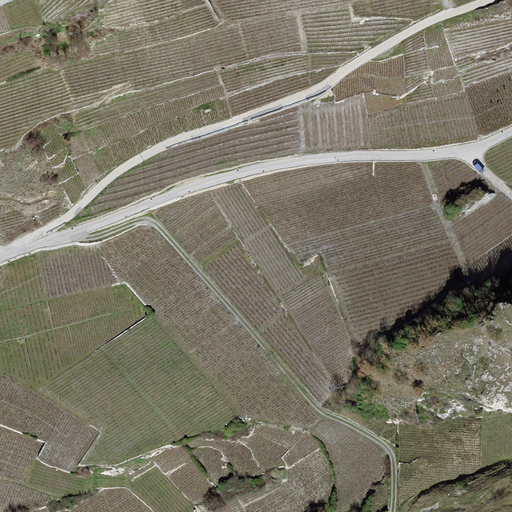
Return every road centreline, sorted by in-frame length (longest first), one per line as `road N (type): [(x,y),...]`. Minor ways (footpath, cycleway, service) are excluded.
road 1 (track): [(0,260),(109,177),(168,144),(318,90),(369,55),(483,0)]
road 2 (track): [(391,511),(383,444),(314,410),(159,230),(139,220),(86,242),(62,237)]
road 3 (unclassified): [(466,148),(262,168),(0,260)]
